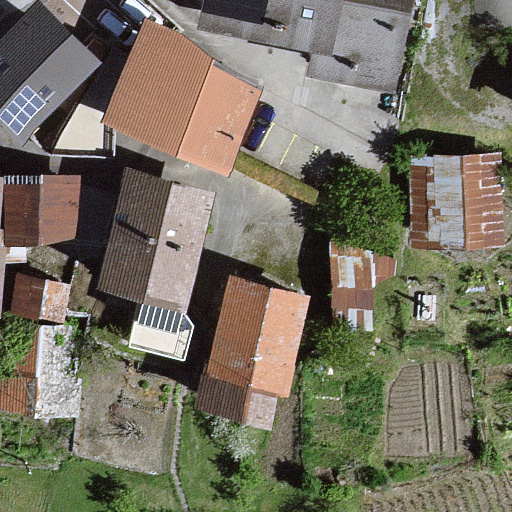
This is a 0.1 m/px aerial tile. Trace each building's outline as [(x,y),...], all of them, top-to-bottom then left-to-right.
[(194,0),(193,6),(317,32),(324,0),(194,0)] [(402,0),(324,0),(317,32),(311,62),(385,78),(402,0)] [(43,6),(0,47),(0,112),(22,135),(97,61),(60,23),(43,6)] [(142,15),(103,112),(219,163),(256,84),(203,53),(173,27),(142,15)] [(454,159),(414,161),(419,243),(501,239),(497,156),(454,159)] [(209,185),(124,161),(91,278),(176,302),(209,185)] [(7,243),(37,243),(74,235),(78,178),(26,176),(9,176),(7,243)] [(395,239),(334,239),(333,330),(373,331),(373,277),(395,278),(395,239)] [(15,267),(6,308),(59,319),(68,277),(15,267)] [(307,298),(234,280),(225,314),(202,406),(266,422),(275,388),(283,390),(307,298)] [(3,324),(0,392),(0,403),(68,407),(72,327),(40,326),(3,324)]
